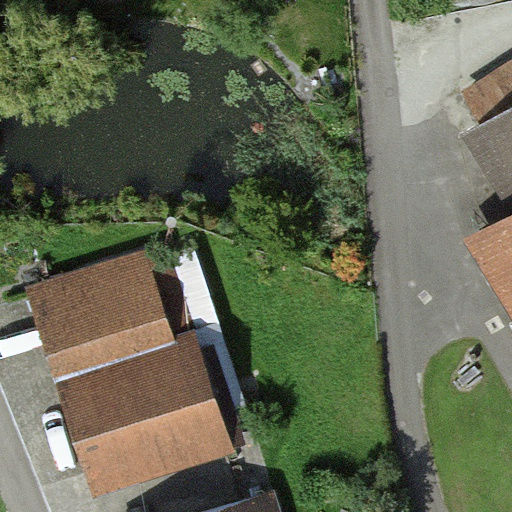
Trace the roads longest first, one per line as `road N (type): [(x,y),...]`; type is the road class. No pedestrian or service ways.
road 1 (residential): [(436,511),(413,445),(395,306),(401,229)]
road 2 (residential): [(401,229),(372,0)]
road 3 (residential): [(511,362),(473,304),(401,229)]
